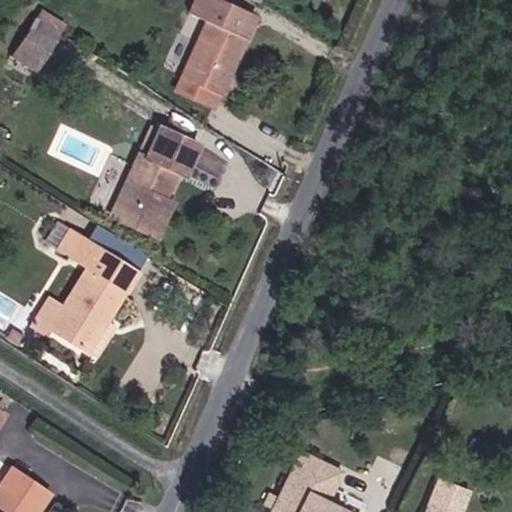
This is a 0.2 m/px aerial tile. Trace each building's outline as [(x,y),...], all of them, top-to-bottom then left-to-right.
[(208,78),(218,81),(258,15),(231,0),(201,0),(213,6),(174,69),(203,85),(208,78)] [(11,41),(34,55),(57,21),(35,7),(11,41)] [(146,140),(160,119),(153,115),(139,136),(146,140)] [(156,186),(173,160),(180,165),(197,140),(162,117),(160,119),(146,140),(139,136),(132,148),(115,137),(104,154),(120,165),(101,194),(143,221),(163,191),(156,186)] [(95,300),(104,305),(134,260),(68,218),(56,235),(83,252),(61,287),(46,308),(77,328),(95,300)] [(42,314),(46,308),(61,287),(43,277),(25,304),(42,314)] [(77,328),(85,333),(104,305),(95,300),(77,328)] [(323,465),(291,455),(275,505),(268,503),(264,511),(358,511),(326,502),(313,498),(323,465)] [(336,470),(323,465),(313,498),(326,502),(336,470)] [(44,511),(56,495),(19,469),(0,496),(0,511),(44,511)] [(439,473),(421,511),(457,511),(469,487),(439,473)]
